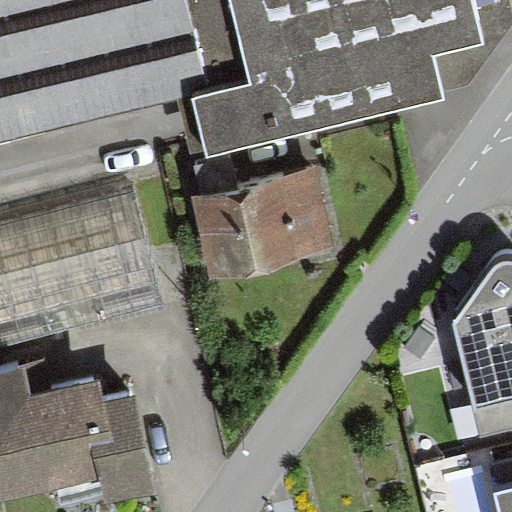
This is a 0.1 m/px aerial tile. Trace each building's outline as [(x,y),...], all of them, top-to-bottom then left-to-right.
[(204,147),(440,94),(437,80),(464,73),(511,18),(511,7),(510,0),(0,0),(0,131),(190,85),(204,147)] [(194,182),(212,263),(330,237),(312,155),(194,182)] [(69,263),(71,301),(152,296),(145,195),(91,199),(95,261),(69,263)] [(482,285),(457,323),(477,408),(511,398),(511,263),(500,265),(492,274),(482,285)] [(25,361),(0,366),(0,498),(102,476),(107,501),(154,491),(131,391),(106,396),(101,374),(31,389),(25,361)] [(511,511),(511,488),(495,493),(499,511),(511,511)]
